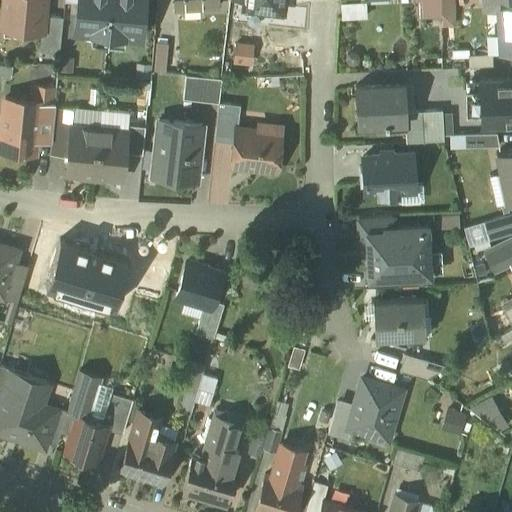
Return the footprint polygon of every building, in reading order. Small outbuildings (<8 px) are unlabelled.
[(45,0),(5,0),(2,27),(41,31),(43,31),(44,15),(45,0)] [(76,0),(74,29),(141,35),(144,0),(76,0)] [(174,0),(175,5),(200,4),(201,8),(219,7),(218,0),(174,0)] [(417,0),(418,17),(442,16),(441,0),(417,0)] [(511,0),(494,0),(495,12),(500,12),(511,10),(511,0)] [(511,10),(500,12),(502,53),(511,52),(511,10)] [(63,17),(44,15),(43,31),(41,31),(39,51),(60,52),(63,17)] [(153,69),(165,70),(167,44),(155,43),(153,69)] [(222,79),(186,75),(183,98),(219,102),(222,79)] [(511,79),(465,82),(465,104),(478,104),(478,121),(511,119),(511,79)] [(404,83),(356,86),(358,123),(386,122),(386,131),(406,130),(405,111),(404,83)] [(56,87),(32,84),(31,100),(40,101),(39,102),(55,103),(56,87)] [(31,100),(5,97),(3,120),(0,119),(0,134),(2,134),(0,148),(35,152),(39,102),(40,101),(31,100)] [(241,104),(219,102),(215,140),(235,142),(236,127),(238,128),(241,104)] [(203,125),(159,120),(156,150),(161,150),(158,170),(175,172),(175,176),(174,176),(174,178),(197,180),(203,125)] [(145,126),(126,124),(126,130),(127,130),(125,152),(143,154),(145,126)] [(99,127),(71,125),(66,172),(94,175),(99,127)] [(126,130),(99,127),(94,175),(122,178),(125,152),(127,130),(126,130)] [(238,128),(236,127),(235,142),(232,164),(276,169),(281,132),(238,128)] [(500,146),(497,133),(465,134),(466,147),(500,146)] [(511,149),(497,153),(509,203),(511,202),(511,149)] [(413,153),(363,156),(363,166),(377,165),(378,181),(364,182),(365,192),(379,191),(379,195),(398,194),(398,190),(415,189),(413,153)] [(363,166),(359,166),(360,182),(364,182),(378,181),(377,165),(363,166)] [(511,213),(488,221),(493,236),(511,230),(511,213)] [(368,231),(371,270),(423,267),(420,228),(368,231)] [(511,238),(486,251),(495,270),(511,262),(511,238)] [(19,250),(0,244),(0,301),(4,303),(19,250)] [(221,271),(187,261),(176,296),(204,304),(211,306),(213,299),(221,271)] [(423,297),(373,300),(375,337),(425,335),(423,297)] [(211,306),(204,304),(196,332),(214,337),(224,303),(213,299),(211,306)] [(10,325),(0,321),(0,332),(7,334),(10,325)] [(448,364),(405,352),(400,369),(427,377),(447,366),(448,364)] [(0,363),(0,399),(2,400),(13,368),(0,363)] [(27,379),(13,374),(15,369),(13,368),(2,400),(0,405),(0,429),(11,433),(12,431),(19,433),(19,435),(44,444),(46,440),(58,406),(56,405),(54,411),(40,407),(49,381),(28,374),(27,379)] [(102,419),(89,415),(101,376),(79,369),(67,409),(61,429),(70,432),(65,450),(97,460),(107,427),(109,421),(102,419)] [(400,388),(362,376),(347,423),(366,428),(368,422),(388,429),(400,391),(400,388)] [(133,398),(111,391),(102,419),(109,421),(107,427),(123,432),(133,398)] [(58,406),(46,440),(57,443),(61,429),(67,409),(58,406)] [(464,412),(447,407),(442,426),(458,431),(464,412)] [(241,421),(214,413),(201,456),(228,463),(241,421)] [(158,421),(138,415),(131,436),(130,436),(121,468),(162,480),(171,448),(173,440),(154,434),(158,421)] [(411,449),(397,445),(392,461),(420,469),(424,453),(411,449)] [(301,455),(284,449),(276,475),(293,480),(301,455)] [(201,456),(192,453),(182,486),(226,499),(236,466),(228,463),(201,456)] [(266,511),(292,511),(301,483),(293,480),(276,475),(265,472),(254,508),(266,511)] [(417,498),(396,491),(389,511),(412,511),(416,499),(417,498)] [(362,511),(363,509),(322,497),(317,511),(362,511)] [(435,505),(416,499),(412,511),(432,511),(435,506),(435,505)]
